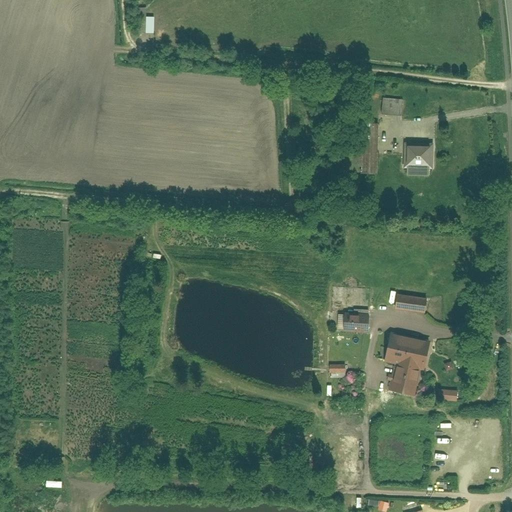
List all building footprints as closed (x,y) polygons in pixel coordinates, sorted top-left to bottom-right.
[(144,33),(143,7),(134,8),(134,33),(144,33)] [(378,112),(397,116),(400,100),(380,97),(378,112)] [(372,170),(374,115),(358,115),(356,169),(372,170)] [(427,132),(403,132),(402,182),(438,182),(439,162),(426,161),(427,132)] [(401,179),(372,179),(372,192),(401,192),(401,179)] [(424,311),(426,295),(396,291),(396,309),(424,311)] [(368,314),(343,311),(341,330),(367,332),(368,314)] [(426,333),(385,325),(379,355),(389,356),(383,387),(409,392),(415,363),(420,364),(426,333)] [(342,372),(341,363),(325,364),(325,373),(342,372)] [(453,400),(454,389),(434,389),(434,399),(453,400)] [(350,497),(350,507),(360,507),(360,497),(350,497)] [(367,499),(366,505),(375,507),(376,500),(367,499)] [(384,511),(387,502),(377,500),(375,509),(384,511)]
